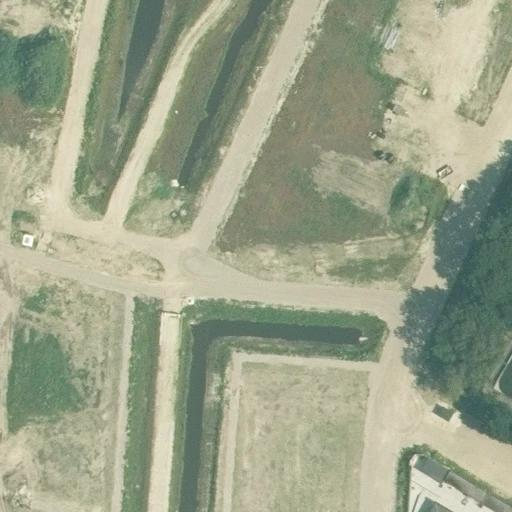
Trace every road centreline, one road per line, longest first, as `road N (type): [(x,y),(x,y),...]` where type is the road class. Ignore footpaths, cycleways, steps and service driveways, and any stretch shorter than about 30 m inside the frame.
road 1 (residential): [(91,0),(47,216),(189,260)]
road 2 (residential): [(511,115),(412,316),(386,416)]
road 3 (residential): [(189,260),(307,0)]
road 4 (residential): [(176,282),(158,511)]
road 5 (residential): [(386,416),(423,417),(511,472)]
